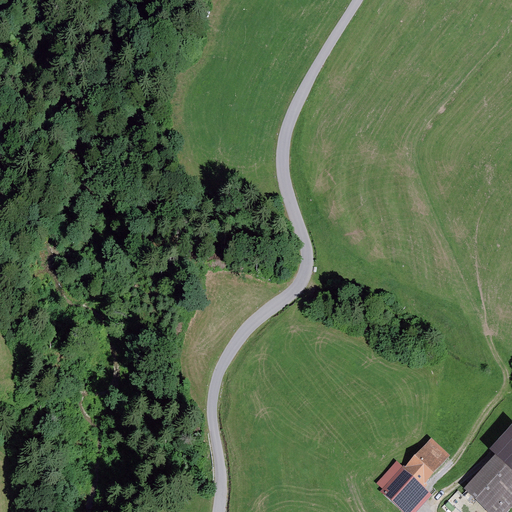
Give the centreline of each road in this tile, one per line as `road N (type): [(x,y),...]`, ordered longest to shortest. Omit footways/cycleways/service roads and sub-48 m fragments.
road 1 (unclassified): [(359,0),(289,115),(277,185),(306,265),(236,351),(215,403),(219,511)]
road 2 (track): [(484,326),(505,387),(436,479),(436,499)]
